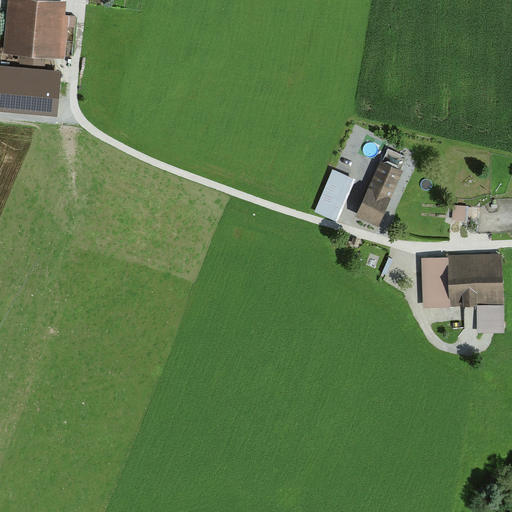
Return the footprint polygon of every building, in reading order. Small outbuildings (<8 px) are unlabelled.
[(63,0),(58,0),(8,0),(3,50),(20,52),(18,68),(0,66),(0,103),(54,109),(58,71),(43,70),(44,54),(58,56),(63,0)] [(372,131),(368,139),(385,145),(388,137),(372,131)] [(401,169),(382,160),(359,213),(378,221),(401,169)] [(332,164),(315,208),(338,217),(354,172),(332,164)] [(454,201),(452,216),(466,218),(468,202),(454,201)] [(499,255),(427,258),(429,303),(480,302),(480,322),(501,322),(499,255)]
